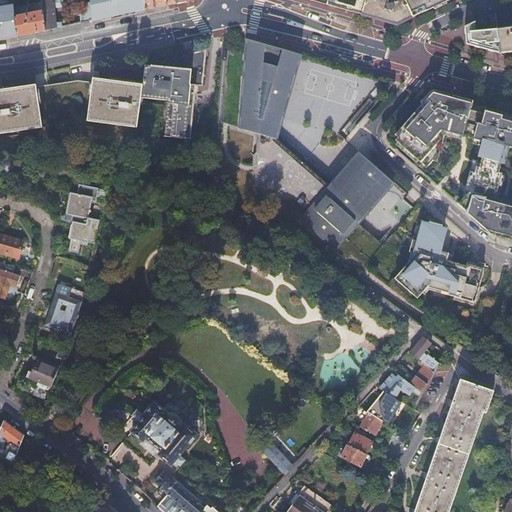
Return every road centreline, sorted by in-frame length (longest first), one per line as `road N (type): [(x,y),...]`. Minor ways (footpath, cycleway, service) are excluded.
road 1 (residential): [(511,256),(474,241),(371,138),(421,60)]
road 2 (residential): [(0,392),(47,251),(45,229),(31,211),(0,199)]
road 3 (secondary): [(0,58),(196,18),(216,7)]
road 4 (residential): [(511,397),(476,371),(447,379),(380,511)]
road 5 (primary): [(411,57),(233,8)]
road 6 (residential): [(138,511),(49,429),(0,396)]
